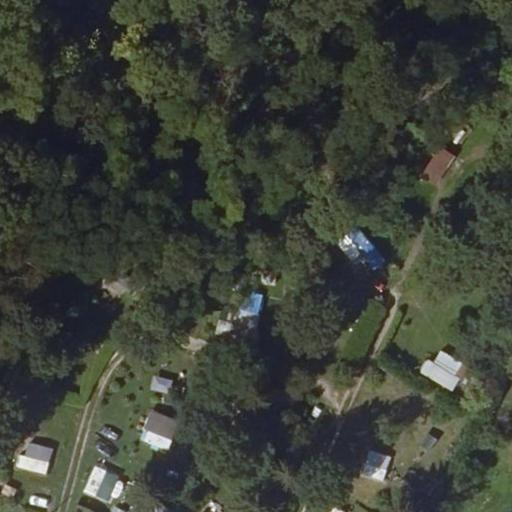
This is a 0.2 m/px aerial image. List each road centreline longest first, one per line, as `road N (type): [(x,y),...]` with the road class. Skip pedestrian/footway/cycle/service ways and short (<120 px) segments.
road 1 (unknown): [(293,511),(389,297)]
road 2 (unknown): [(55,511),(73,385),(89,363),(136,331)]
